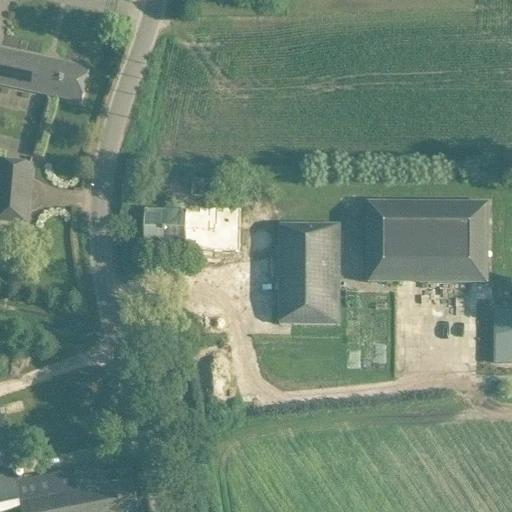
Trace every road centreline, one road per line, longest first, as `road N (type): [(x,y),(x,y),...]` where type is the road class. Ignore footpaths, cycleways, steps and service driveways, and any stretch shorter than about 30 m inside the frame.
road 1 (unclassified): [(158,511),(123,386),(98,212),(152,0)]
road 2 (unknown): [(117,343),(410,378)]
